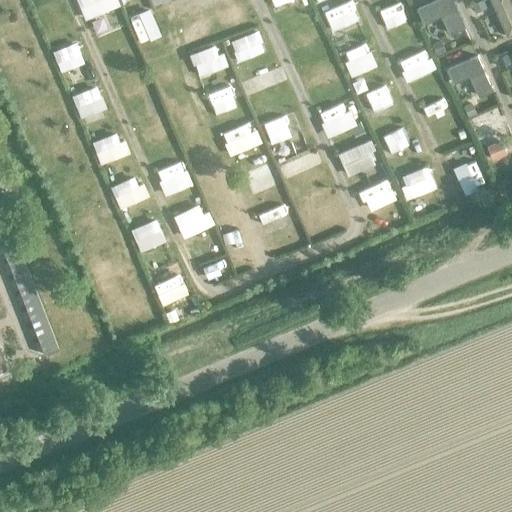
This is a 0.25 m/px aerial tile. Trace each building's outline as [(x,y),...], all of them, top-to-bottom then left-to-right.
[(450,0),(440,0),(416,11),(423,27),(440,19),(448,37),(464,30),(450,0)] [(487,9),(484,0),(472,4),(475,13),(487,9)] [(511,32),(511,4),(510,0),(491,0),(507,35),(511,32)] [(25,13),(33,35),(54,27),(47,6),(25,13)] [(389,6),(365,15),(373,36),(397,27),(389,6)] [(319,38),(346,26),(337,7),(311,18),(319,38)] [(126,49),(146,44),(140,19),(119,24),(126,49)] [(284,55),(307,46),(298,24),(275,33),(284,55)] [(225,69),(252,59),(245,37),(217,47),(225,69)] [(440,40),(431,44),(435,54),(444,50),(440,40)] [(355,49),(331,59),(341,83),(365,74),(355,49)] [(47,78),(70,73),(66,51),(43,56),(47,78)] [(510,65),(506,54),(496,58),(499,68),(510,65)] [(390,63),(398,85),(417,78),(409,56),(390,63)] [(183,61),(189,86),(206,82),(200,57),(183,61)] [(476,58),(446,72),(453,87),(469,80),(478,101),(492,95),(476,58)] [(0,89),(1,91),(19,84),(10,63),(0,67),(0,89)] [(235,86),(242,111),(263,106),(256,80),(235,86)] [(220,91),(196,97),(201,118),(225,112),(220,91)] [(373,91),(353,99),(361,119),(381,112),(373,91)] [(62,101),(68,124),(92,117),(85,94),(62,101)] [(470,102),(462,106),(467,117),(475,113),(470,102)] [(420,134),(441,125),(431,104),(410,113),(420,134)] [(170,139),(181,136),(173,115),(163,118),(170,139)] [(258,151),(279,143),(271,122),(250,130),(258,151)] [(242,127),(209,137),(216,161),(249,152),(242,127)] [(371,141),(379,162),(399,155),(392,134),(371,141)] [(24,146),(31,167),(52,159),(45,138),(24,146)] [(108,138),(80,147),(88,172),(116,162),(108,138)] [(506,155),(501,141),(486,146),(491,160),(506,155)] [(432,160),(437,182),(464,177),(459,154),(432,160)] [(297,162),(270,170),(274,182),(300,175),(297,162)] [(257,170),(236,178),(244,198),(264,190),(257,170)] [(37,185),(44,203),(74,190),(66,172),(37,185)] [(387,183),(396,207),(426,195),(418,172),(387,183)] [(353,190),(369,183),(365,174),(349,182),(353,190)] [(107,217),(136,205),(126,182),(98,194),(107,217)] [(357,207),(381,196),(377,186),(352,197),(357,207)] [(293,228),(322,216),(314,199),(285,211),(293,228)] [(412,207),(399,212),(404,225),(417,220),(412,207)] [(271,211),(244,221),(252,243),(280,232),(271,211)] [(62,224),(70,243),(90,235),(82,216),(62,224)] [(123,236),(129,254),(146,248),(140,230),(123,236)] [(21,255),(7,260),(42,356),(57,350),(21,255)] [(90,293),(108,288),(98,258),(80,264),(90,293)] [(161,299),(172,295),(163,271),(138,281),(151,315),(165,309),(161,299)] [(92,311),(100,332),(122,324),(115,303),(92,311)]
